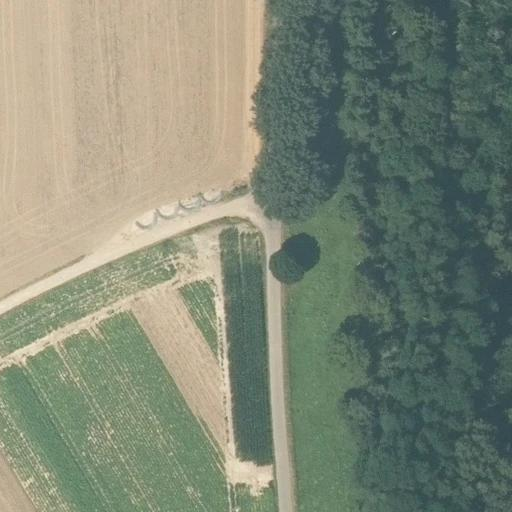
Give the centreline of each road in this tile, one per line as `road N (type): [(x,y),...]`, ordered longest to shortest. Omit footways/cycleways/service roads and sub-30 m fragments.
road 1 (unclassified): [(290,511),(270,196)]
road 2 (unclassified): [(0,312),(145,238),(270,196)]
road 3 (unclassified): [(270,196),(274,0)]
